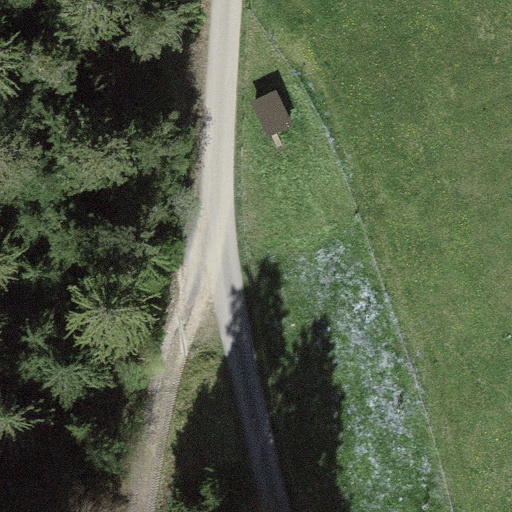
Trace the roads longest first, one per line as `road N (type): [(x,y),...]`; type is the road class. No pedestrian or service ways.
road 1 (track): [(213,242),(146,452),(138,511)]
road 2 (track): [(213,242),(280,511)]
road 3 (track): [(223,0),(213,242)]
